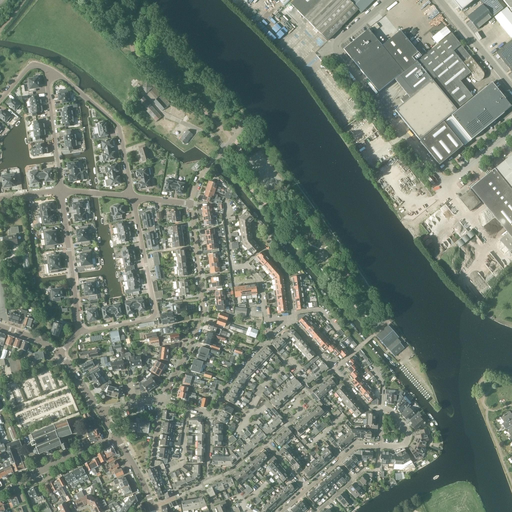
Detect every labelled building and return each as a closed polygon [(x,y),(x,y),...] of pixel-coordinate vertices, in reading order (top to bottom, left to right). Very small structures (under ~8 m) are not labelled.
[(293,0),(290,3),(304,17),(320,0),(293,0)] [(320,0),(304,17),(327,41),(356,12),(358,10),(361,13),(362,13),(361,13),(374,0),(320,0)] [(453,0),(462,11),(474,0),(453,0)] [(500,0),(488,0),(467,17),(477,30),(478,29),(506,6),(500,0)] [(511,0),(502,0),(510,9),(511,7),(511,0)] [(500,24),(511,14),(507,8),(494,17),(500,24)] [(506,31),(511,26),(511,14),(500,24),(506,31)] [(407,94),(401,99),(404,103),(395,110),(420,141),(457,110),(421,67),(416,61),(421,56),(418,52),(418,53),(400,31),(382,46),(378,41),(372,33),(369,29),(344,49),(353,61),(354,61),(379,92),(399,75),(399,76),(395,79),(407,94)] [(422,57),(419,60),(423,65),(438,84),(445,93),(458,108),(473,96),(460,81),(470,72),(472,74),(471,75),(474,79),(475,80),(476,80),(477,81),(478,81),(479,81),(480,81),(481,80),(482,80),(482,79),(483,79),(483,78),(484,78),(484,77),(484,76),(484,75),(484,74),(484,73),(483,72),(477,64),(475,62),(474,62),(473,60),(473,59),(471,57),(451,33),(424,56),(422,57)] [(511,39),(496,53),(511,71),(511,39)] [(35,88),(38,88),(40,88),(39,80),(38,80),(38,78),(29,79),(30,89),(28,89),(29,92),(36,91),(35,88)] [(153,88),(156,86),(149,79),(147,81),(147,82),(153,88)] [(146,93),(153,88),(147,82),(141,87),(146,93)] [(463,106),(451,116),(471,140),(504,113),(509,108),(511,107),(510,105),(505,99),(492,83),(489,85),(487,86),(463,106)] [(156,86),(153,88),(149,92),(156,99),(163,93),(156,86)] [(62,100),(63,103),(71,102),(70,94),(69,93),(65,93),(65,92),(60,93),(61,94),(59,94),(59,100),(62,100)] [(154,102),(162,111),(170,104),(162,94),(154,102)] [(30,101),(30,107),(42,106),(41,100),(39,100),(38,97),(30,98),(31,101),(30,101)] [(156,122),(162,117),(143,97),(139,101),(147,109),(145,110),(156,122)] [(18,110),(20,107),(21,104),(16,99),(16,100),(17,101),(15,103),(11,99),(7,104),(8,105),(12,108),(13,109),(15,111),(16,109),(18,110)] [(32,113),(33,116),(41,115),(40,112),(43,112),(43,108),(42,106),(30,107),(31,113),(32,113)] [(61,112),(62,118),(74,117),(73,111),(72,111),(71,108),(63,109),(64,112),(61,112)] [(183,110),(178,117),(182,120),(184,117),(184,116),(190,120),(192,116),(192,117),(192,116),(183,110)] [(3,120),(7,123),(11,119),(10,118),(12,116),(6,111),(7,112),(5,114),(2,111),(0,112),(0,118),(2,120),(2,119),(3,120)] [(464,146),(471,140),(451,116),(445,121),(464,146)] [(62,118),(62,124),(65,124),(66,127),(74,126),(73,123),(74,123),(74,117),(62,118)] [(33,125),(34,131),(45,130),(45,124),(42,124),(41,121),(33,122),(34,125),(33,125)] [(444,122),(420,141),(440,165),(463,147),(444,122)] [(99,137),(108,135),(106,128),(107,128),(106,124),(104,124),(104,123),(96,124),(99,137)] [(43,136),(46,135),(46,132),(45,130),(34,131),(34,137),(35,137),(36,140),(37,140),(42,139),(44,139),(43,136)] [(185,144),(188,141),(193,135),(187,130),(179,140),(185,144)] [(75,132),(67,133),(67,136),(64,136),(65,142),(77,140),(76,135),(75,135),(75,132)] [(65,142),(66,148),(69,148),(69,151),(77,150),(77,147),(78,146),(77,140),(65,142)] [(102,144),(100,144),(101,149),(102,149),(102,152),(110,151),(110,148),(113,147),(112,141),(111,141),(111,140),(107,141),(106,141),(105,142),(102,142),(102,144)] [(36,143),(37,146),(37,149),(36,149),(37,155),(38,155),(42,155),(42,154),(49,153),(48,147),(45,148),(45,145),(40,145),(40,143),(36,143)] [(150,159),(146,147),(137,150),(137,151),(139,150),(143,162),(150,159)] [(102,152),(103,155),(102,155),(104,161),(109,160),(109,161),(110,161),(115,160),(114,159),(116,159),(114,153),(111,153),(110,151),(102,152)] [(496,169),(495,169),(511,189),(511,156),(500,165),(496,169)] [(69,164),(68,164),(69,170),(72,169),(72,172),(80,171),(80,168),(78,168),(78,163),(71,163),(69,163),(69,164)] [(107,174),(107,176),(115,175),(115,172),(118,171),(117,165),(116,165),(111,166),(110,166),(105,167),(106,174),(107,174)] [(40,171),(42,179),(45,178),(46,182),(52,181),(52,179),(53,179),(52,175),(52,174),(51,174),(51,169),(44,170),(40,171)] [(137,171),(138,177),(141,177),(142,179),(150,178),(149,175),(150,175),(148,169),(143,170),(142,170),(138,171),(137,171)] [(464,195),(460,198),(470,211),(481,203),(478,199),(480,198),(497,219),(509,233),(501,240),(510,252),(511,250),(511,189),(495,169),(472,188),(467,193),(464,195)] [(40,171),(37,171),(30,172),(31,177),(30,177),(31,178),(30,178),(31,183),(32,183),(32,184),(39,183),(38,179),(42,179),(40,171)] [(82,180),(80,171),(72,172),(72,175),(69,176),(70,182),(71,182),(74,182),(74,181),(82,180)] [(14,174),(8,175),(10,188),(12,187),(15,186),(15,181),(17,181),(18,182),(17,174),(14,175),(14,174)] [(7,188),(10,188),(8,175),(1,176),(1,177),(0,176),(0,184),(0,185),(0,184),(3,183),(4,188),(7,187),(7,188)] [(115,175),(107,176),(105,177),(106,180),(105,180),(107,186),(111,186),(114,185),(115,185),(119,184),(120,184),(119,177),(116,178),(115,175)] [(142,179),(142,182),(139,183),(140,189),(141,189),(146,188),(147,188),(150,187),(152,187),(151,182),(151,181),(150,181),(150,178),(142,179)] [(171,189),(174,189),(175,181),(172,181),(172,180),(167,179),(166,184),(165,184),(165,185),(164,190),(165,190),(165,191),(170,192),(171,189)] [(174,189),(177,190),(176,193),(177,193),(177,195),(179,195),(180,195),(180,194),(182,194),(182,193),(183,191),(183,192),(185,192),(186,186),(184,185),(184,184),(184,182),(182,182),(178,181),(178,182),(176,181),(175,181),(174,189)] [(220,190),(223,191),(223,189),(221,188),(216,186),(217,184),(209,181),(207,186),(220,190)] [(206,191),(204,195),(215,199),(220,200),(220,198),(213,196),(214,193),(206,191)] [(41,212),(42,215),(50,213),(50,210),(53,210),(52,204),(49,204),(49,202),(42,203),(42,205),(40,205),(41,212)] [(86,211),(85,202),(77,203),(74,203),(74,204),(73,204),(74,210),(77,209),(77,212),(86,211)] [(122,220),(122,218),(121,213),(124,213),(123,207),(120,207),(119,205),(118,206),(118,205),(115,205),(115,206),(114,206),(114,207),(111,208),(112,216),(115,215),(117,221),(122,220)] [(143,221),(153,219),(152,213),(151,209),(145,210),(145,214),(142,214),(143,217),(142,218),(143,221)] [(75,216),(75,222),(76,222),(79,222),(79,221),(87,220),(86,211),(77,212),(78,215),(75,216)] [(162,212),(156,213),(158,220),(166,219),(166,218),(180,217),(179,211),(174,212),(174,211),(171,211),(171,212),(171,213),(171,215),(167,216),(163,217),(162,212)] [(240,221),(250,223),(254,219),(247,212),(239,219),(240,221)] [(41,218),(42,224),(44,224),(45,226),(52,225),(52,223),(54,222),(53,216),(50,216),(50,213),(42,215),(42,218),(41,218)] [(149,230),(155,229),(153,219),(143,221),(144,225),(145,228),(148,227),(149,230)] [(217,220),(204,222),(204,226),(208,226),(208,227),(214,227),(213,225),(218,225),(217,222),(219,221),(219,222),(222,221),(221,219),(217,220)] [(240,221),(241,229),(250,228),(250,223),(240,221)] [(117,228),(118,234),(131,232),(130,228),(129,228),(129,226),(126,227),(125,224),(118,225),(119,228),(117,228)] [(77,237),(89,235),(88,226),(79,227),(80,230),(77,231),(76,231),(76,234),(77,234),(77,237)] [(18,227),(11,228),(11,231),(10,231),(10,233),(9,233),(9,237),(3,238),(4,246),(17,244),(19,243),(19,242),(18,240),(17,240),(16,236),(16,233),(19,233),(18,227)] [(56,234),(55,231),(52,232),(52,229),(43,230),(44,239),(57,238),(56,234)] [(146,237),(147,241),(155,239),(153,233),(156,232),(155,229),(149,230),(149,233),(146,234),(147,237),(146,237)] [(128,238),(131,238),(131,236),(131,232),(118,234),(119,240),(121,240),(122,243),(129,241),(128,238)] [(89,235),(77,237),(78,239),(77,239),(77,242),(78,242),(81,242),(82,245),(90,244),(90,241),(88,241),(87,235),(89,235)] [(242,244),(252,240),(252,239),(251,235),(241,236),(242,244)] [(47,245),(45,245),(46,249),(55,248),(54,245),(57,244),(57,241),(57,238),(44,239),(44,240),(46,239),(47,245)] [(153,250),(159,249),(158,245),(156,246),(155,239),(147,241),(148,245),(148,244),(149,248),(152,247),(153,250)] [(248,250),(256,244),(252,240),(242,244),(248,250)] [(218,244),(207,246),(208,250),(211,250),(212,253),(219,252),(218,244)] [(260,248),(256,244),(248,250),(252,255),(260,248)] [(122,252),(123,258),(135,255),(135,252),(134,252),(133,250),(130,250),(130,248),(130,247),(123,249),(123,252),(122,252)] [(80,258),(81,260),(92,259),(91,250),(82,251),(83,254),(80,254),(80,255),(79,255),(80,258)] [(262,251),(256,257),(260,262),(266,256),(262,251)] [(46,255),(48,264),(60,262),(60,259),(59,259),(59,256),(56,257),(55,254),(46,255)] [(136,259),(135,255),(123,258),(124,264),(126,263),(126,266),(133,265),(133,262),(136,261),(135,259),(136,259)] [(260,262),(263,266),(270,260),(266,256),(260,262)] [(93,268),(92,259),(81,260),(81,263),(80,263),(81,266),(81,265),(81,266),(84,266),(85,269),(93,268)] [(274,264),(270,260),(263,266),(267,270),(274,264)] [(60,269),(60,266),(61,266),(60,262),(48,264),(49,274),(58,272),(57,269),(60,269)] [(269,275),(270,274),(277,268),(274,264),(267,270),(269,273),(268,274),(269,275)] [(283,275),(277,268),(270,274),(274,278),(274,279),(283,278),(283,275)] [(175,274),(176,274),(177,277),(187,276),(187,269),(174,271),(175,274)] [(126,276),(127,281),(140,279),(139,275),(138,275),(138,273),(135,274),(134,271),(128,272),(128,275),(126,276)] [(141,283),(140,279),(127,281),(129,287),(130,287),(131,290),(138,289),(137,286),(140,285),(140,283),(141,283)] [(84,288),(85,290),(96,289),(95,280),(86,281),(87,284),(84,284),(84,285),(83,285),(84,288)] [(156,281),(152,282),(154,292),(163,291),(158,291),(156,281)] [(177,282),(178,289),(189,288),(188,281),(177,282)] [(190,295),(189,288),(178,289),(179,293),(178,293),(179,296),(182,296),(190,295)] [(60,297),(63,297),(62,289),(50,291),(51,302),(60,301),(60,297)] [(97,295),(96,289),(85,290),(85,292),(84,293),(85,295),(85,296),(88,296),(89,300),(97,299),(97,295)] [(216,297),(230,295),(230,292),(224,293),(224,291),(222,291),(222,289),(217,289),(217,292),(215,292),(216,297)] [(163,298),(163,291),(154,292),(156,299),(163,298)] [(139,308),(139,312),(141,312),(141,313),(144,312),(144,311),(145,311),(144,305),(145,305),(144,302),(143,301),(142,298),(134,299),(136,309),(139,308)] [(133,309),(136,309),(134,299),(125,301),(126,305),(125,305),(126,308),(128,314),(129,314),(129,315),(132,314),(132,313),(134,313),(133,309)] [(186,307),(182,307),(182,303),(176,304),(176,307),(177,311),(173,311),(174,315),(181,314),(181,313),(187,313),(186,307)] [(114,305),(112,306),(111,306),(112,313),(115,313),(116,317),(117,316),(117,317),(121,317),(120,316),(122,315),(121,309),(120,306),(119,304),(114,305)] [(221,312),(229,313),(231,313),(231,311),(226,311),(226,310),(226,307),(230,306),(230,305),(217,306),(217,311),(221,311),(221,312)] [(109,314),(112,313),(111,306),(108,307),(108,306),(103,307),(103,309),(102,309),(102,310),(102,313),(103,313),(104,319),(105,319),(109,319),(109,318),(110,318),(109,314)] [(158,307),(160,319),(167,318),(164,306),(158,307)] [(6,321),(20,326),(21,321),(24,322),(27,314),(28,309),(22,307),(20,316),(9,312),(6,321)] [(228,315),(228,316),(230,316),(238,317),(241,318),(246,318),(247,310),(235,308),(234,314),(233,313),(231,313),(229,313),(228,315)] [(87,317),(88,321),(89,321),(90,321),(90,322),(95,321),(95,320),(97,320),(96,317),(98,317),(98,313),(96,313),(95,310),(88,311),(88,317),(87,317)] [(228,321),(230,316),(228,316),(228,315),(221,312),(218,319),(217,324),(223,327),(228,329),(228,328),(230,323),(231,322),(228,321)] [(36,317),(27,314),(26,317),(23,326),(33,329),(35,320),(36,320),(37,318),(36,317)] [(298,321),(302,326),(309,320),(304,314),(297,315),(298,321)] [(306,330),(313,324),(311,322),(312,320),(311,318),(309,320),(302,326),(306,330)] [(210,323),(208,329),(215,332),(215,334),(225,337),(226,337),(229,338),(231,334),(227,332),(217,328),(218,326),(210,323)] [(61,326),(54,324),(51,334),(58,337),(61,326)] [(248,330),(230,324),(228,328),(256,338),(258,330),(248,327),(248,330)] [(306,330),(309,334),(319,325),(318,324),(317,325),(316,325),(315,326),(313,324),(306,330)] [(313,338),(320,332),(318,330),(320,328),(319,328),(321,327),(319,325),(309,334),(313,338)] [(399,337),(388,325),(376,336),(387,348),(390,351),(394,356),(404,348),(401,344),(402,343),(398,338),(399,337)] [(286,332),(280,337),(286,344),(288,343),(286,340),(289,337),(291,337),(291,330),(289,330),(288,333),(287,333),(287,334),(286,332)] [(294,345),(295,344),(301,339),(297,333),(295,334),(295,333),(294,333),(294,330),(291,330),(291,337),(292,338),(295,341),(293,343),(294,345)] [(118,331),(117,332),(110,333),(112,333),(114,340),(117,339),(117,342),(120,341),(118,331)] [(207,332),(205,338),(213,340),(214,337),(225,341),(226,338),(225,337),(215,334),(214,334),(207,332)] [(313,338),(317,342),(325,335),(323,333),(322,334),(320,332),(313,338)] [(178,334),(162,337),(163,342),(165,343),(171,341),(171,342),(179,340),(178,334)] [(327,340),(325,338),(327,337),(325,335),(317,342),(320,346),(327,340)] [(8,336),(0,358),(4,359),(8,349),(7,349),(8,345),(11,346),(14,338),(8,336)] [(158,337),(147,340),(148,344),(150,344),(151,348),(159,346),(158,337)] [(287,345),(286,344),(280,337),(278,339),(277,338),(275,340),(283,349),(287,345)] [(19,349),(22,340),(16,338),(11,353),(13,354),(15,348),(19,349)] [(211,346),(210,347),(219,350),(220,347),(213,344),(214,341),(213,340),(205,338),(203,344),(211,346)] [(303,340),(301,339),(295,344),(299,348),(306,342),(304,340),(303,340)] [(326,349),(333,343),(329,339),(327,340),(320,346),(324,351),(326,349)] [(279,352),(283,349),(275,340),(273,342),(274,343),(272,344),(279,352)] [(17,357),(20,356),(23,350),(26,351),(27,351),(28,350),(29,349),(28,348),(27,347),(29,343),(23,341),(17,357)] [(330,354),(332,352),(342,343),(341,343),(339,346),(335,341),(333,343),(326,349),(330,354)] [(306,342),(299,348),(302,352),(308,347),(307,345),(308,344),(306,342)] [(336,356),(338,354),(345,348),(342,343),(332,352),(336,356)] [(160,347),(160,353),(168,354),(169,349),(169,348),(169,345),(167,345),(166,348),(160,347)] [(201,347),(199,353),(208,355),(209,352),(219,355),(220,351),(219,350),(210,347),(210,350),(201,347)] [(270,357),(274,353),(267,347),(263,351),(270,357)] [(310,349),(308,347),(302,352),(306,356),(313,350),(311,348),(310,349)] [(101,354),(100,349),(100,348),(97,349),(97,350),(79,353),(80,359),(98,356),(98,354),(99,354),(99,355),(101,354)] [(345,348),(338,354),(342,359),(349,353),(351,351),(349,349),(347,350),(345,348)] [(315,352),(313,350),(306,356),(309,361),(316,355),(314,353),(315,352)] [(263,351),(259,354),(266,361),(270,357),(263,351)] [(30,355),(26,355),(23,356),(24,362),(29,361),(31,361),(31,358),(35,357),(36,361),(40,361),(39,359),(44,359),(43,352),(30,355)] [(130,368),(136,367),(135,357),(131,358),(131,354),(129,352),(125,353),(127,364),(130,364),(130,368)] [(116,359),(117,361),(119,371),(125,369),(124,365),(127,364),(125,353),(121,353),(122,358),(116,359)] [(214,358),(208,355),(199,353),(197,358),(206,361),(207,358),(213,360),(214,358)] [(346,363),(350,367),(356,361),(354,359),(358,356),(356,353),(346,363)] [(259,354),(255,358),(262,365),(266,361),(259,354)] [(147,355),(135,357),(136,367),(142,366),(141,361),(146,361),(146,359),(147,355)] [(25,371),(23,362),(24,362),(23,356),(20,356),(17,357),(9,358),(12,373),(25,371)] [(258,369),(262,365),(255,358),(251,362),(258,369)] [(195,360),(193,365),(201,368),(204,369),(206,365),(212,368),(213,364),(208,362),(207,363),(203,362),(195,360)] [(94,366),(91,361),(89,362),(81,366),(84,371),(88,370),(94,366)] [(117,361),(111,362),(104,363),(107,368),(112,367),(113,372),(119,371),(117,361)] [(154,367),(162,371),(165,365),(157,361),(154,367)] [(360,366),(356,361),(350,367),(347,369),(351,374),(358,368),(360,366)] [(251,362),(248,366),(254,373),(258,369),(251,362)] [(96,364),(94,366),(88,370),(90,373),(100,366),(98,363),(96,365),(96,364)] [(325,371),(329,368),(324,363),(318,368),(322,372),(324,370),(325,371)] [(203,376),(211,378),(212,374),(205,372),(205,373),(200,371),(201,368),(193,365),(191,371),(204,375),(203,376)] [(244,370),(251,377),(254,373),(248,366),(244,370)] [(311,371),(313,372),(317,378),(321,375),(320,374),(322,372),(318,368),(317,366),(311,371)] [(154,367),(151,372),(159,376),(162,371),(154,367)] [(92,380),(94,382),(100,378),(97,372),(100,370),(98,368),(90,373),(92,376),(89,378),(91,381),(92,380)] [(349,376),(353,380),(359,375),(362,372),(358,368),(351,374),(349,376)] [(244,370),(239,375),(247,380),(251,377),(244,370)] [(313,372),(307,377),(311,382),(313,380),(314,381),(317,378),(313,372)] [(150,376),(145,379),(153,389),(157,386),(155,383),(157,381),(159,378),(151,374),(150,376)] [(185,374),(184,379),(201,383),(204,384),(205,382),(196,380),(197,377),(197,376),(196,376),(193,375),(193,376),(185,374)] [(239,375),(236,381),(244,385),(247,380),(239,375)] [(351,382),(354,386),(361,380),(359,378),(361,377),(359,375),(353,380),(351,382)] [(332,376),(325,382),(331,388),(336,384),(334,382),(336,380),(332,376)] [(290,381),(291,382),(298,390),(299,388),(300,389),(303,387),(294,377),(290,381)] [(309,383),(311,382),(307,377),(303,380),(302,379),(300,381),(307,389),(311,385),(309,383)] [(103,383),(100,378),(94,382),(95,384),(93,385),(95,388),(99,386),(102,390),(107,383),(105,381),(103,383)] [(354,386),(358,390),(367,383),(364,378),(361,380),(354,386)] [(109,380),(107,383),(102,390),(106,394),(106,396),(112,397),(114,388),(111,387),(111,385),(111,382),(111,381),(112,381),(110,379),(109,380)] [(148,393),(153,389),(145,379),(146,382),(144,383),(143,382),(141,384),(140,382),(138,383),(140,392),(143,391),(145,390),(148,393)] [(242,390),(244,385),(236,381),(233,386),(242,390)] [(296,391),(298,390),(291,382),(287,386),(294,395),(297,392),(296,391)] [(327,392),(331,388),(325,382),(321,385),(327,392)] [(371,387),(367,383),(358,390),(362,394),(369,388),(371,387)] [(317,389),(318,390),(323,395),(327,392),(321,385),(317,389)] [(344,389),(346,387),(344,385),(339,389),(335,393),(339,397),(346,391),(344,389)] [(118,388),(114,388),(112,397),(118,399),(118,396),(124,395),(123,386),(118,387),(118,388)] [(180,386),(179,392),(195,396),(205,399),(206,394),(196,392),(196,394),(187,392),(188,388),(180,386)] [(239,395),(242,390),(233,386),(231,390),(239,395)] [(292,397),(294,395),(287,386),(282,390),(289,397),(291,396),(292,397)] [(362,394),(365,399),(372,393),(374,391),(372,389),(370,391),(369,388),(362,394)] [(241,395),(239,395),(231,390),(228,395),(237,400),(238,397),(240,397),(241,395)] [(287,399),(289,397),(282,390),(278,394),(286,402),(288,400),(287,399)] [(324,396),(323,395),(318,390),(316,392),(314,390),(310,393),(321,406),(324,404),(320,400),(324,396)] [(397,409),(401,414),(409,408),(408,407),(410,406),(402,397),(405,392),(402,390),(400,394),(399,397),(397,401),(399,404),(397,405),(399,407),(397,409)] [(342,401),(349,395),(351,393),(350,391),(348,393),(346,391),(339,397),(342,401)] [(372,393),(365,399),(370,404),(379,405),(379,400),(378,400),(378,399),(372,393)] [(278,394),(274,397),(280,405),(282,403),(283,404),(286,402),(278,394)] [(397,401),(399,397),(398,397),(395,397),(395,394),(385,394),(385,399),(388,400),(388,404),(394,404),(394,401),(397,401)] [(234,405),(237,400),(228,395),(226,400),(234,405)] [(344,407),(346,405),(353,399),(355,397),(353,395),(351,397),(349,395),(342,401),(341,402),(344,407)] [(279,406),(280,405),(274,397),(269,401),(277,410),(280,407),(279,406)] [(355,401),(353,399),(346,405),(350,409),(356,403),(358,401),(357,400),(355,401)] [(350,409),(353,413),(362,405),(360,404),(358,405),(356,403),(350,409)] [(224,407),(222,410),(231,415),(234,409),(226,405),(225,408),(224,407)] [(358,416),(363,412),(364,411),(361,409),(363,407),(362,405),(353,413),(357,417),(358,416)] [(321,417),(327,411),(323,407),(321,409),(319,407),(318,408),(316,408),(314,409),(320,416),(321,417)] [(279,424),(281,426),(286,422),(273,408),(271,410),(277,416),(273,420),(274,421),(278,425),(279,424)] [(409,408),(401,414),(406,420),(408,418),(410,420),(415,415),(409,408)] [(316,420),(320,416),(314,409),(310,413),(317,421),(316,420)] [(231,415),(222,410),(221,412),(220,412),(218,414),(227,419),(229,420),(232,415),(231,415)] [(162,419),(169,420),(170,416),(175,417),(176,413),(170,412),(163,411),(162,419)] [(366,412),(363,412),(358,416),(365,416),(368,416),(368,419),(375,420),(377,420),(377,414),(372,414),(372,411),(366,411),(366,412)] [(498,418),(502,424),(507,429),(511,424),(511,412),(510,411),(501,418),(500,417),(498,418)] [(317,421),(310,413),(306,417),(313,425),(313,424),(314,424),(314,423),(315,422),(316,422),(316,421),(317,421)] [(419,413),(410,421),(413,423),(411,425),(416,430),(420,427),(421,428),(426,424),(425,424),(425,423),(424,422),(424,423),(420,418),(422,416),(419,413)] [(217,420),(223,423),(225,424),(227,419),(218,414),(217,417),(218,417),(217,420)] [(313,425),(306,417),(302,420),(309,428),(308,427),(312,423),(313,425)] [(138,432),(148,434),(150,423),(149,423),(150,420),(140,418),(139,421),(139,425),(137,424),(137,428),(138,428),(138,432)] [(47,455),(51,454),(49,450),(50,450),(50,451),(51,450),(55,448),(56,448),(56,447),(61,445),(63,450),(62,451),(63,451),(64,450),(67,449),(68,450),(69,449),(68,449),(66,444),(67,443),(66,443),(64,439),(61,440),(61,438),(64,437),(64,438),(65,437),(72,434),(67,421),(67,420),(66,420),(66,421),(64,422),(64,421),(63,421),(63,422),(60,423),(60,422),(59,423),(54,425),(54,424),(53,424),(53,425),(48,427),(48,426),(47,427),(48,428),(43,430),(42,429),(42,430),(37,432),(37,431),(36,431),(37,432),(32,434),(32,433),(31,433),(31,434),(28,435),(31,443),(30,443),(31,444),(31,443),(32,446),(32,447),(36,445),(36,447),(36,448),(36,449),(35,448),(35,449),(34,451),(33,451),(34,451),(34,453),(33,454),(34,455),(35,454),(37,454),(37,455),(38,455),(37,454),(38,454),(39,455),(39,454),(40,455),(40,454),(45,452),(45,453),(46,453),(45,452),(46,452),(47,455)] [(213,427),(213,430),(223,430),(223,423),(217,420),(214,420),(214,427),(213,427)] [(304,430),(305,431),(307,430),(309,429),(308,428),(309,428),(302,420),(298,424),(304,430)] [(345,423),(347,422),(345,420),(341,424),(348,432),(354,439),(360,439),(360,430),(351,430),(345,423)] [(274,421),(268,426),(273,431),(276,428),(275,427),(278,425),(274,421)] [(298,437),(305,431),(304,430),(298,424),(296,425),(296,427),(294,428),(296,431),(294,433),(298,437)] [(273,431),(268,426),(263,430),(267,435),(269,433),(270,434),(273,431)] [(290,426),(289,426),(285,429),(287,431),(285,433),(290,439),(289,439),(290,440),(295,437),(291,432),(294,430),(290,426)] [(171,433),(172,429),(162,427),(161,432),(165,433),(165,434),(173,436),(174,433),(171,433)] [(94,430),(93,430),(96,441),(102,440),(99,432),(100,432),(99,429),(98,429),(97,429),(97,428),(96,428),(95,428),(95,429),(94,430)] [(417,444),(424,447),(428,439),(427,436),(430,435),(428,428),(419,431),(420,435),(415,436),(415,438),(414,441),(418,443),(417,444)] [(90,443),(96,441),(93,430),(93,431),(92,429),(86,430),(90,443)] [(260,429),(254,434),(260,441),(262,439),(263,440),(267,437),(262,431),(260,429)] [(371,431),(366,431),(365,440),(374,440),(374,434),(371,434),(371,431)] [(286,443),(289,439),(290,439),(285,433),(284,432),(280,436),(286,443)] [(348,432),(344,436),(350,443),(354,439),(348,432)] [(258,443),(260,441),(254,434),(256,436),(251,441),(256,447),(259,444),(258,443)] [(338,437),(340,439),(346,446),(350,443),(344,436),(343,434),(338,437)] [(286,443),(280,436),(273,442),(277,446),(280,444),(281,446),(284,444),(287,448),(289,446),(286,443)] [(336,439),(332,443),(336,448),(338,446),(342,450),(346,446),(340,439),(338,441),(336,439)] [(25,468),(29,466),(27,460),(22,462),(20,456),(22,455),(19,448),(22,447),(20,440),(5,445),(7,451),(5,452),(6,454),(8,459),(7,459),(8,461),(10,466),(10,465),(14,473),(25,468)] [(251,441),(245,446),(249,450),(251,448),(252,449),(256,447),(251,441)] [(412,454),(408,456),(413,464),(415,462),(418,467),(420,465),(418,461),(419,460),(418,457),(420,456),(424,447),(417,444),(416,446),(412,444),(411,447),(409,448),(412,454)] [(245,446),(240,450),(245,456),(248,453),(247,452),(249,450),(245,446)] [(324,454),(330,460),(334,457),(331,452),(333,450),(329,446),(324,450),(326,452),(324,454)] [(284,455),(286,457),(287,457),(292,452),(293,451),(289,447),(285,451),(283,448),(279,452),(282,457),(284,455)] [(112,448),(111,448),(110,448),(104,451),(107,458),(115,454),(112,448)] [(268,454),(268,453),(264,449),(258,455),(263,462),(268,458),(266,456),(268,454)] [(235,455),(239,460),(241,458),(242,459),(245,456),(240,450),(235,455)] [(361,459),(367,459),(368,451),(358,450),(355,453),(360,458),(361,458),(361,459)] [(408,456),(407,454),(405,450),(400,452),(400,453),(399,453),(398,453),(398,454),(397,454),(397,455),(395,455),(394,463),(397,466),(403,466),(405,465),(406,466),(407,466),(408,466),(413,464),(408,456)] [(376,452),(368,451),(367,459),(372,459),(372,461),(375,461),(376,452)] [(107,460),(102,452),(97,455),(101,463),(107,460)] [(295,456),(292,452),(287,457),(286,457),(285,458),(289,462),(295,456)] [(394,465),(394,463),(395,455),(389,455),(389,453),(381,452),(380,460),(381,460),(381,467),(387,467),(387,465),(388,465),(388,466),(389,466),(390,466),(391,466),(392,466),(393,465),(394,465)] [(161,458),(160,460),(163,460),(165,465),(167,464),(168,454),(158,453),(158,458),(161,458)] [(233,453),(229,457),(232,467),(237,462),(237,461),(239,460),(235,455),(233,453)] [(355,453),(349,458),(354,464),(359,461),(360,462),(361,461),(360,458),(355,453)] [(293,466),(294,465),(293,465),(299,460),(297,458),(299,456),(298,454),(296,456),(295,456),(289,462),(293,466)] [(324,454),(320,457),(326,464),(330,460),(324,454)] [(259,466),(260,465),(263,462),(258,455),(253,459),(254,460),(255,460),(259,466)] [(232,467),(229,457),(223,457),(223,465),(226,465),(226,467),(232,467)] [(322,468),(326,464),(320,457),(316,461),(322,468)] [(100,466),(97,458),(93,460),(93,461),(91,462),(95,469),(100,466)] [(343,464),(350,471),(352,469),(351,468),(354,464),(349,458),(343,464)] [(271,471),(272,470),(278,465),(278,464),(276,462),(278,461),(276,459),(272,463),(267,466),(271,471)] [(294,469),(295,471),(300,467),(304,464),(300,459),(299,460),(293,465),(294,465),(296,468),(294,469)] [(111,466),(113,470),(117,468),(119,467),(120,465),(119,463),(117,463),(115,460),(109,464),(110,466),(111,466)] [(149,474),(149,475),(157,472),(155,467),(163,464),(162,461),(155,460),(154,465),(155,467),(146,471),(148,474),(149,474)] [(255,460),(254,460),(252,462),(250,460),(249,461),(250,464),(250,463),(256,470),(261,466),(260,465),(259,466),(255,460)] [(8,461),(2,464),(2,465),(3,467),(7,476),(10,474),(11,475),(13,474),(13,473),(14,473),(10,465),(10,466),(8,461)] [(316,461),(312,464),(318,471),(322,468),(316,461)] [(97,474),(96,472),(94,469),(95,469),(91,462),(89,463),(89,462),(85,464),(89,472),(91,470),(93,473),(94,472),(95,475),(97,474)] [(246,467),(254,475),(252,474),(256,470),(250,463),(250,464),(248,466),(246,463),(245,465),(246,467)] [(279,463),(278,464),(278,465),(272,470),(275,472),(273,474),(274,475),(283,468),(279,463)] [(312,464),(308,468),(314,475),(318,471),(312,464)] [(84,476),(86,475),(82,467),(77,469),(82,477),(84,481),(85,480),(84,478),(85,477),(84,476)] [(244,469),(242,467),(241,469),(242,471),(249,479),(254,475),(246,467),(244,469)] [(334,473),(340,479),(343,477),(341,476),(344,473),(339,467),(335,471),(335,472),(334,473)] [(117,468),(113,470),(112,470),(109,472),(105,473),(105,474),(106,473),(107,476),(112,474),(112,475),(115,474),(116,478),(124,474),(121,468),(118,470),(117,468)] [(277,475),(279,477),(279,478),(285,473),(286,472),(283,468),(274,475),(275,476),(277,475)] [(307,480),(314,475),(308,468),(303,472),(305,474),(303,476),(307,480)] [(82,482),(84,481),(82,477),(77,469),(73,472),(77,480),(82,477),(82,479),(81,479),(82,482)] [(150,480),(160,476),(158,471),(157,472),(149,475),(150,476),(149,477),(150,480)] [(244,481),(248,477),(249,479),(242,471),(240,473),(238,471),(237,472),(244,481)] [(68,474),(75,486),(76,485),(74,481),(77,480),(73,472),(68,474)] [(244,481),(237,472),(235,474),(237,476),(234,478),(240,485),(244,481)] [(282,483),(286,479),(291,475),(289,473),(287,475),(285,473),(279,478),(279,477),(278,478),(282,483)] [(328,477),(334,483),(337,480),(338,481),(340,479),(334,473),(333,474),(333,473),(328,477)] [(359,481),(358,482),(360,485),(362,487),(364,485),(366,485),(366,483),(370,484),(371,481),(374,481),(374,474),(366,473),(361,478),(359,480),(359,481)] [(64,476),(68,484),(71,483),(73,487),(75,486),(68,474),(64,476)] [(192,476),(185,479),(187,484),(188,484),(194,482),(193,480),(195,480),(195,479),(198,481),(199,478),(193,474),(192,476)] [(113,481),(115,485),(126,480),(125,476),(113,481)] [(163,482),(165,481),(165,478),(162,480),(160,476),(150,480),(152,483),(153,483),(153,484),(162,481),(163,482)] [(228,477),(226,478),(229,487),(235,485),(231,478),(229,479),(228,477)] [(333,493),(335,491),(330,486),(334,483),(328,477),(324,480),(325,481),(324,482),(330,489),(333,493)] [(61,478),(55,481),(64,498),(67,497),(62,488),(66,486),(61,478)] [(224,490),(229,487),(226,478),(223,480),(223,481),(221,482),(224,490)] [(185,479),(178,482),(181,487),(183,486),(184,487),(188,486),(188,484),(187,484),(185,479)] [(119,486),(120,489),(128,485),(126,480),(115,485),(113,487),(114,489),(119,486)] [(62,499),(64,498),(55,481),(49,484),(53,492),(57,490),(62,499)] [(159,487),(159,488),(164,485),(163,482),(162,481),(153,484),(154,486),(153,486),(154,489),(159,487)] [(178,488),(181,487),(178,482),(172,484),(175,491),(179,490),(178,488)] [(218,482),(216,483),(219,492),(224,490),(221,482),(219,483),(218,482)] [(322,482),(318,486),(325,495),(327,493),(326,492),(330,489),(324,482),(322,483),(322,482)] [(360,489),(362,487),(360,485),(358,482),(356,484),(355,483),(348,489),(356,498),(363,492),(360,489)] [(214,494),(215,494),(219,492),(216,483),(213,484),(213,485),(211,486),(214,494)] [(298,488),(294,483),(292,485),(290,483),(286,487),(291,494),(298,488)] [(53,493),(48,485),(44,487),(48,495),(50,494),(53,500),(56,498),(53,493)] [(132,493),(128,485),(120,489),(123,497),(132,493)] [(33,497),(34,498),(36,503),(44,499),(41,495),(37,486),(30,489),(30,490),(27,491),(30,498),(33,497)] [(215,495),(215,494),(214,494),(211,486),(208,487),(209,489),(206,490),(210,498),(215,495)] [(325,495),(318,486),(313,490),(314,491),(313,491),(319,498),(322,495),(323,496),(325,495)] [(161,497),(164,496),(163,494),(165,494),(164,492),(162,493),(159,488),(159,487),(154,489),(158,497),(160,496),(161,497)] [(282,491),(287,498),(291,494),(286,487),(282,491)] [(78,493),(84,505),(87,504),(89,505),(92,497),(87,495),(84,496),(82,491),(78,493)] [(167,491),(164,492),(165,494),(163,494),(164,496),(164,497),(165,496),(167,499),(174,496),(172,491),(167,493),(167,491)] [(282,491),(278,494),(283,501),(287,498),(282,491)] [(307,496),(314,504),(316,502),(316,501),(319,498),(313,491),(312,493),(311,492),(307,496)] [(348,497),(344,492),(337,498),(345,507),(346,506),(346,507),(347,506),(351,502),(347,497),(348,497)] [(74,501),(78,508),(84,505),(78,493),(76,494),(78,499),(74,501)] [(15,494),(9,496),(11,503),(13,507),(20,505),(15,494)] [(274,498),(279,505),(283,501),(278,494),(274,498)] [(138,501),(135,495),(128,498),(125,503),(132,508),(132,509),(134,506),(134,505),(137,502),(138,501)] [(92,506),(93,508),(105,502),(104,500),(99,503),(98,499),(92,497),(89,505),(92,506)] [(200,508),(206,506),(203,497),(197,499),(200,508)] [(274,498),(273,498),(269,502),(275,508),(279,505),(274,498)] [(197,499),(192,500),(193,509),(200,508),(197,499)] [(170,506),(169,506),(169,509),(178,505),(179,507),(181,506),(180,502),(178,502),(177,502),(176,500),(168,503),(170,506)] [(306,507),(308,505),(304,500),(300,503),(299,502),(296,505),(301,511),(303,511),(307,508),(306,507)] [(215,508),(216,511),(221,511),(226,510),(225,507),(227,506),(227,505),(229,504),(228,501),(225,502),(225,501),(219,503),(221,506),(215,508)] [(105,502),(93,508),(94,511),(102,511),(103,511),(101,508),(107,505),(105,502)] [(269,502),(265,505),(271,511),(275,508),(269,502)] [(56,511),(62,511),(69,509),(66,503),(58,506),(60,510),(56,511)] [(125,503),(121,508),(127,511),(129,511),(132,508),(125,503)]
